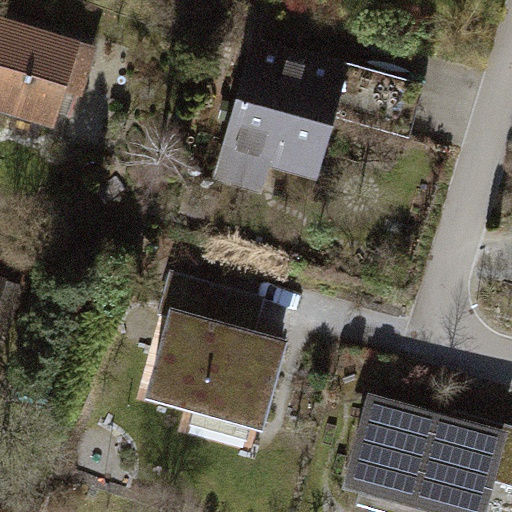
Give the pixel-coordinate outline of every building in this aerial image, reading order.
[(0,17),(0,102),(47,117),(71,40),(0,17)] [(336,68),(247,43),(220,139),(309,164),(336,68)] [(349,116),(402,131),(416,79),(363,65),(349,116)] [(0,245),(0,279),(11,283),(21,253),(0,245)] [(154,308),(166,312),(167,308),(188,314),(198,279),(165,270),(154,308)] [(0,279),(0,317),(11,283),(0,279)] [(188,314),(167,308),(166,312),(144,388),(253,418),(276,338),(188,314)] [(511,428),(511,408),(387,374),(364,459),(494,495),(502,463),(511,428)] [(511,428),(502,463),(511,465),(511,428)]
